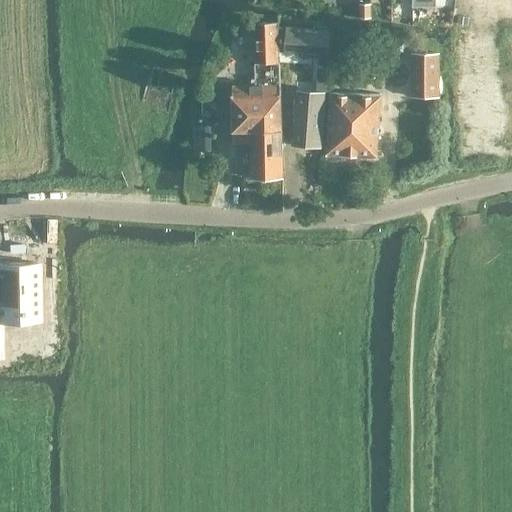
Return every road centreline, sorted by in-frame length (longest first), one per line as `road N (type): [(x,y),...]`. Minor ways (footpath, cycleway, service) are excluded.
road 1 (unclassified): [(0,212),(307,222),(511,183)]
road 2 (track): [(136,213),(135,163),(102,0)]
